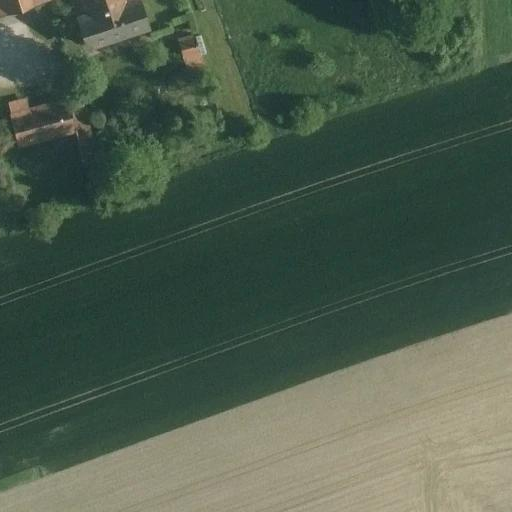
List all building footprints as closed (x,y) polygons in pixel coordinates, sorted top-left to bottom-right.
[(0,0),(0,11),(34,0),(0,0)] [(138,0),(70,0),(85,45),(147,24),(138,0)] [(203,39),(183,44),(187,59),(206,54),(203,39)] [(78,97),(66,101),(73,130),(83,164),(98,160),(78,97)] [(25,99),(8,103),(19,145),(73,130),(66,101),(28,111),(25,99)]
